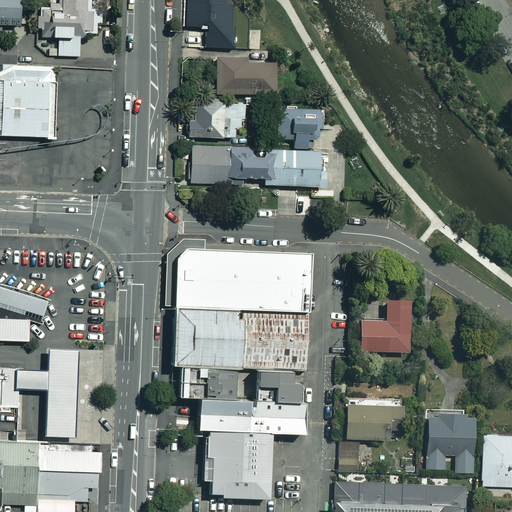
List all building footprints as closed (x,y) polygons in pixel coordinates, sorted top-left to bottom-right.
[(0,0),(0,23),(18,23),(18,0),(0,0)] [(57,38),(56,56),(79,56),(79,39),(85,39),(85,33),(96,34),(96,23),(101,23),(101,12),(94,12),(94,9),(91,9),(91,0),(58,0),(58,3),(49,3),(49,10),(41,9),(41,16),(37,16),(36,29),(41,29),(40,37),(57,38)] [(208,21),(208,32),(205,32),(204,47),(234,48),(234,27),(231,27),(231,5),(225,5),(225,0),(185,0),(185,27),(200,27),(200,24),(204,24),(208,21)] [(15,45),(0,44),(0,61),(15,62),(15,45)] [(246,57),(214,57),(214,94),(275,95),(275,63),(246,63),(246,57)] [(55,66),(0,64),(0,133),(53,135),(55,66)] [(187,133),(187,138),(222,138),(223,104),(223,99),(201,98),(201,102),(189,101),(188,121),(187,121),(187,125),(185,124),(185,133),(187,133)] [(273,108),(273,139),(293,140),(293,149),(307,149),(307,148),(312,148),(312,140),(314,140),(318,137),(318,129),(322,129),(322,115),(317,110),(273,108)] [(189,179),(189,183),(242,185),(242,179),(263,180),(263,185),(324,187),(324,171),(318,171),(319,152),(271,150),(271,147),(190,145),(190,163),(187,162),(187,179),(189,179)] [(183,250),(174,260),(171,361),(178,361),(234,363),(251,363),(290,364),(308,365),(311,254),(183,250)] [(0,338),(26,339),(27,315),(40,319),(47,299),(0,285),(0,338)] [(381,318),(356,318),(356,350),(405,350),(405,297),(381,297),(381,318)] [(46,368),(17,367),(16,386),(44,387),(42,434),(71,435),(75,347),(47,346),(46,368)] [(197,397),(233,398),(234,363),(178,361),(178,397),(197,397)] [(290,364),(251,363),(251,399),(296,400),(296,382),(290,381),(290,364)] [(0,406),(16,407),(16,386),(17,367),(0,366),(0,406)] [(233,398),(197,397),(196,429),(205,429),(268,431),(302,432),(303,400),(296,400),(251,399),(233,398)] [(345,405),(344,441),(388,441),(388,431),(401,431),(401,406),(345,405)] [(0,440),(14,440),(15,436),(16,407),(0,406),(0,440)] [(453,473),(473,473),(474,418),(466,418),(466,414),(436,414),(436,418),(426,418),(425,469),(443,469),(443,455),(453,455),(453,473)] [(268,431),(205,429),(204,437),(203,491),(267,492),(268,431)] [(480,486),(511,487),(511,436),(481,436),(480,486)] [(0,502),(31,504),(31,498),(32,441),(14,440),(0,440),(0,502)] [(98,442),(32,441),(31,498),(97,499),(98,442)] [(357,442),(339,441),(337,469),(356,471),(357,442)] [(465,511),(466,487),(334,482),(333,504),(330,504),(329,511),(465,511)] [(33,500),(33,508),(22,508),(22,511),(71,511),(71,501),(33,500)]
